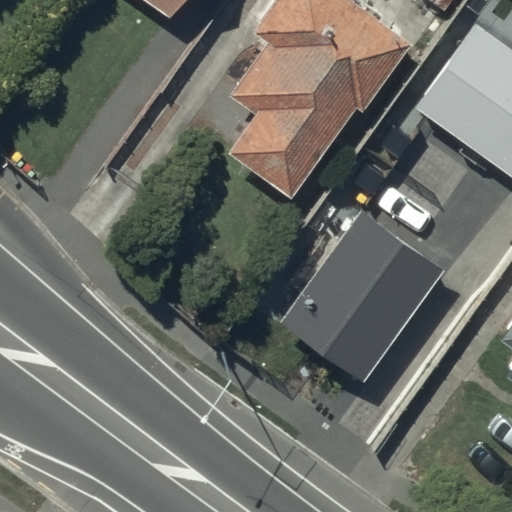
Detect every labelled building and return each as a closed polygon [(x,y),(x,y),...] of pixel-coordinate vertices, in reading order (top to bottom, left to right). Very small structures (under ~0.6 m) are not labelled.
[(141,0),(168,18),(180,0),(141,0)] [(405,44),(343,0),(275,0),(252,34),(267,44),(229,97),(254,115),(225,156),(286,199),(352,106),(358,110),(405,44)] [(511,165),(511,43),(471,15),(414,98),(511,165)] [(437,255),(354,198),(282,302),(365,359),(437,255)] [(511,321),(497,342),(511,352),(511,367),(503,381),(511,386),(511,321)]
